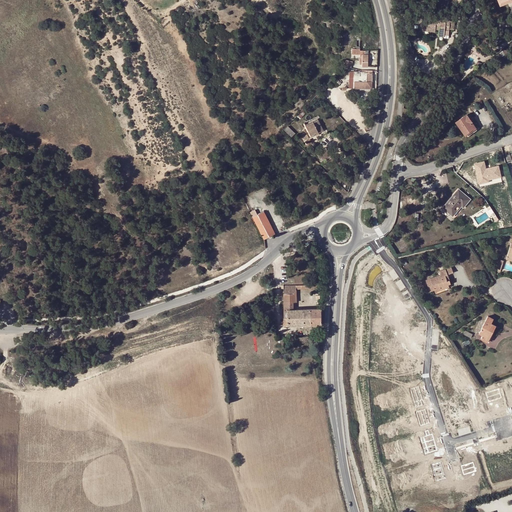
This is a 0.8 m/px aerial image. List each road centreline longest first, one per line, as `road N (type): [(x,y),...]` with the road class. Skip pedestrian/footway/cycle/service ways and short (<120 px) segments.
road 1 (unclassified): [(302,231),(222,287),(88,326),(0,329)]
road 2 (residential): [(373,235),(429,320),(425,375),(443,435),(450,441),(503,425)]
road 3 (secondary): [(354,224),(390,111),(393,63),(381,0)]
road 4 (secondary): [(376,0),(384,103),(363,175),(341,215)]
road 5 (residential): [(478,0),(456,64),(403,138),(397,171)]
road 6 (secondary): [(338,436),(335,364),(349,246)]
road 7 (secondary): [(333,247),(328,369),(338,436)]
road 8 (residential): [(511,138),(430,169),(397,171)]
